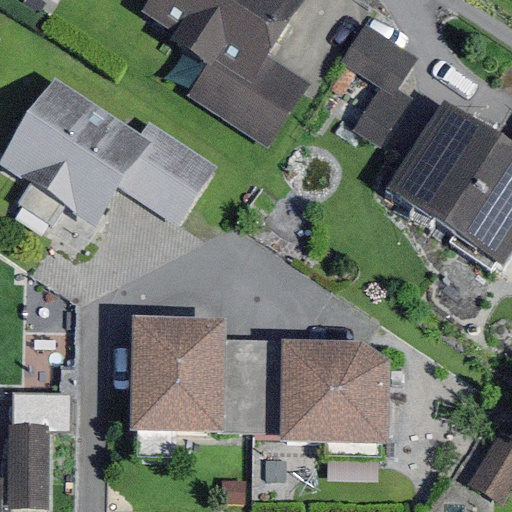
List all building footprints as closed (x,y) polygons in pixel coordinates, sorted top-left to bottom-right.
[(156,0),(144,19),(209,59),(182,102),(261,152),(302,87),(259,59),(296,0),(156,0)] [(0,79),(22,45),(0,31),(0,79)] [(425,99),(400,84),(371,132),(396,147),(425,99)] [(166,124),(156,139),(74,87),(17,175),(112,235),(139,193),(195,228),(234,167),(166,124)] [(511,137),(465,108),(409,197),(511,262),(511,137)] [(249,327),(157,325),(155,438),(247,439),(249,344),(249,327)] [(249,344),(247,439),(304,440),(305,344),(249,344)] [(382,346),(305,344),(304,440),(304,449),(412,451),(413,367),(382,346)] [(62,511),(64,430),(28,429),(26,511),(30,511),(62,511)] [(511,445),(488,487),(511,500),(511,445)] [(22,511),(23,487),(0,486),(0,511),(22,511)]
